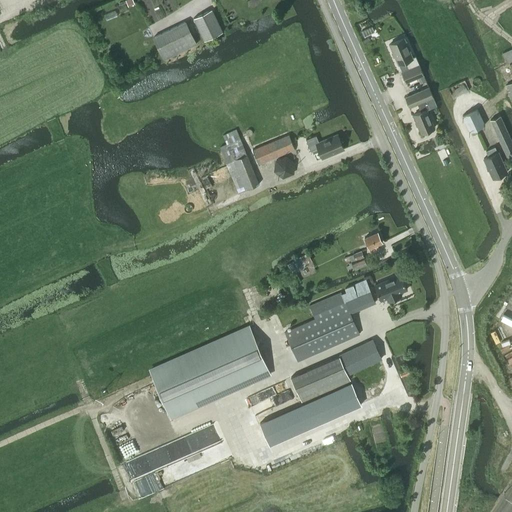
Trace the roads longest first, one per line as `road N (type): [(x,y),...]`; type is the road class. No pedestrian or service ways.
road 1 (unclassified): [(413,511),(444,345),(440,277),(320,0)]
road 2 (secondary): [(461,291),(333,0)]
road 3 (track): [(220,405),(162,428),(91,405),(0,444)]
road 4 (secondary): [(446,511),(466,367),(461,291)]
